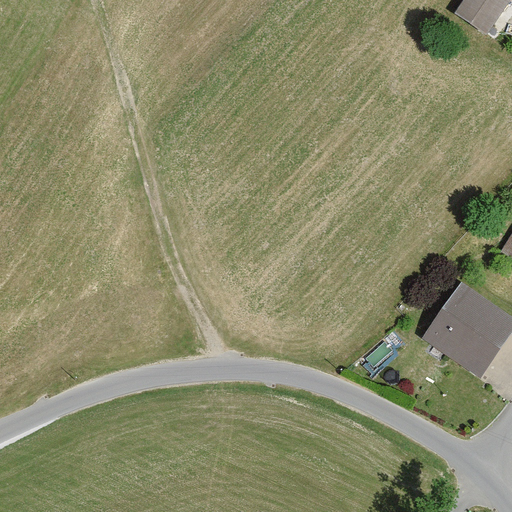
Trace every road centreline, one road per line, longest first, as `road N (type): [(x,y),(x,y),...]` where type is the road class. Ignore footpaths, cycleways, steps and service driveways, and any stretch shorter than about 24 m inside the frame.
road 1 (unclassified): [(511,502),(498,474),(444,439),(346,391),(264,369),(118,384),(0,432)]
road 2 (track): [(222,369),(167,248),(94,0)]
